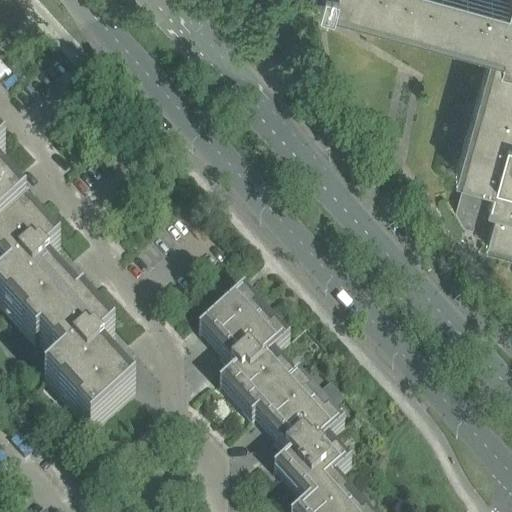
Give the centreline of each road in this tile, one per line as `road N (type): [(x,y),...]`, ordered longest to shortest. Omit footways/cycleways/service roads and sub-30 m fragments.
road 1 (tertiary): [(76,0),(511,475)]
road 2 (tertiary): [(511,394),(153,0)]
road 3 (residential): [(219,511),(215,467),(174,418),(172,377),(154,325),(107,274),(97,238),(56,198),(42,158),(0,111)]
